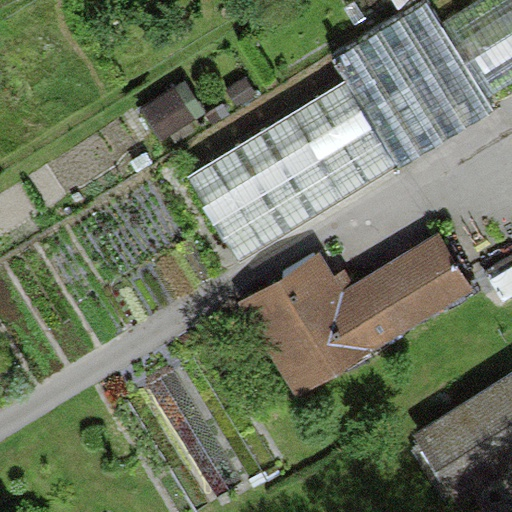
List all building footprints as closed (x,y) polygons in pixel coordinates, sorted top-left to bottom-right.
[(339,57),(182,153),(236,241),(391,146),(397,155),(495,95),(486,80),(511,63),(511,0),(444,0),(435,5),(431,0),(389,0),(327,38),(339,57)] [(243,69),(235,57),(219,68),(227,80),(243,69)] [(189,87),(172,59),(131,82),(147,111),(189,87)] [(212,262),(147,157),(63,209),(128,314),(212,262)] [(241,283),(297,374),(464,271),(431,218),(332,278),(309,241),(241,283)] [(511,357),(415,417),(450,473),(464,464),(487,501),(511,486),(511,463),(499,443),(511,434),(511,357)]
